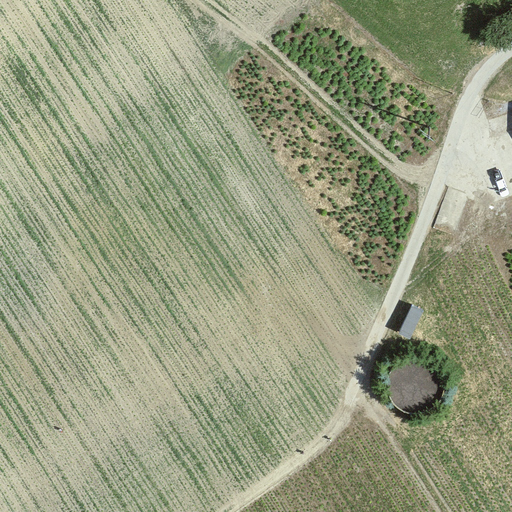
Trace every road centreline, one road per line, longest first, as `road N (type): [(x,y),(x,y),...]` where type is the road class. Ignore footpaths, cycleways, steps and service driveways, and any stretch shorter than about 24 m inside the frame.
road 1 (track): [(126,0),(443,511)]
road 2 (track): [(0,77),(177,358),(288,511)]
road 3 (track): [(349,402),(469,98),(511,49)]
road 4 (track): [(443,171),(407,169),(385,153),(213,0)]
road 5 (track): [(0,349),(110,511)]
road 6 (track): [(443,171),(468,187),(511,342)]
